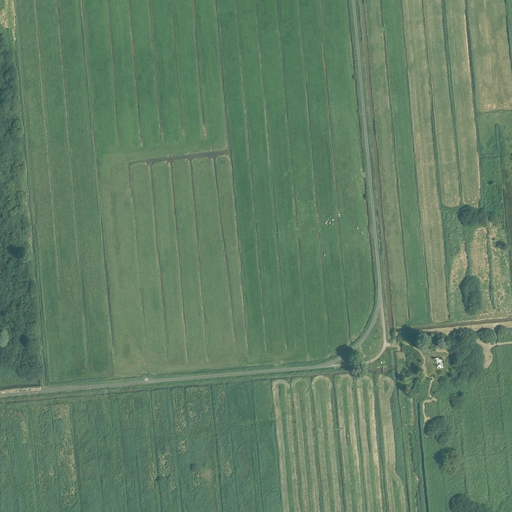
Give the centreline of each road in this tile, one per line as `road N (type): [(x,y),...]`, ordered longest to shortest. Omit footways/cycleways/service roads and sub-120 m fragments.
road 1 (unclassified): [(353,0),(380,300),(357,342),(311,368),(0,394)]
road 2 (track): [(9,0),(45,390)]
road 3 (track): [(278,357),(296,352),(289,237),(345,209),(358,175),(369,174)]
